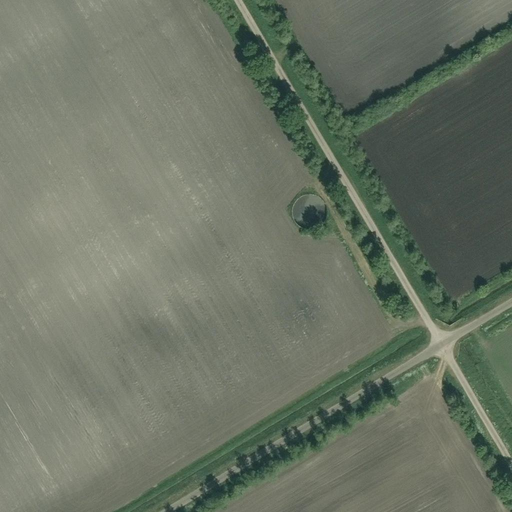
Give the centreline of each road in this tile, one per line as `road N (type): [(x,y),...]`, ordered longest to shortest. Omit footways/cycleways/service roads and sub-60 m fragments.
road 1 (residential): [(443,344),(239,0)]
road 2 (residential): [(167,511),(443,344)]
road 3 (residential): [(511,457),(443,344)]
